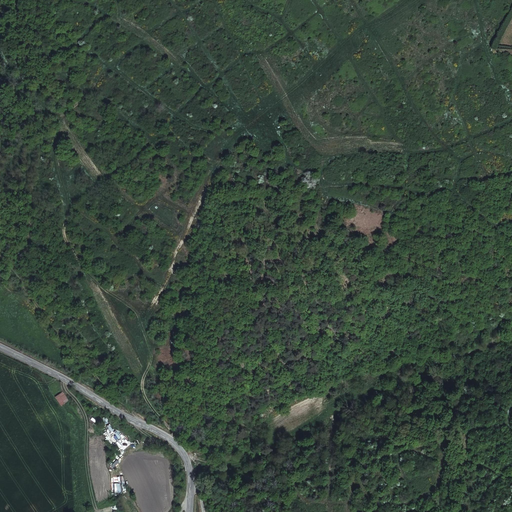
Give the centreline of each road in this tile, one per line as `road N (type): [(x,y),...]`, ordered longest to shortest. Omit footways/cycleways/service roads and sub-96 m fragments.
road 1 (tertiary): [(0,346),(177,444),(191,474),(189,511)]
road 2 (track): [(124,415),(51,327),(0,248)]
